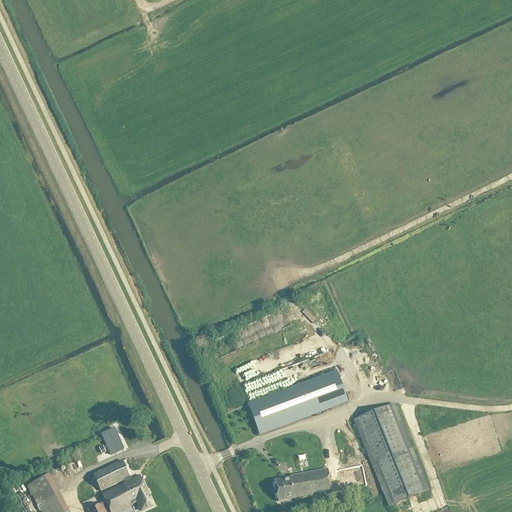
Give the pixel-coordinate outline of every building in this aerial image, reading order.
[(329,255),(300,268),(303,276),(333,264),(329,255)] [(291,337),(306,330),(303,324),(288,330),(291,337)] [(221,338),(227,350),(234,346),(228,334),(221,338)] [(282,347),(282,349),(244,363),(248,373),(286,359),(285,358),(314,347),(310,337),(282,347)] [(327,356),(337,353),(335,346),(325,349),(327,356)] [(307,358),(247,377),(251,391),(268,386),(266,381),(310,367),(307,358)] [(248,405),(259,435),(347,402),(336,372),(248,405)] [(428,491),(394,405),(354,421),(388,507),(428,491)] [(326,457),(299,458),(299,466),(326,465),(326,457)] [(102,494),(110,511),(118,511),(132,505),(137,503),(141,511),(153,506),(140,476),(131,481),(122,461),(93,475),(94,478),(92,479),(93,481),(95,480),(100,492),(124,480),(125,483),(102,494)] [(290,478),(274,481),(278,502),(294,499),(295,500),(332,493),(362,487),(358,466),(328,472),(327,469),(290,476),(290,478)] [(27,486),(41,511),(69,511),(48,474),(27,486)]
